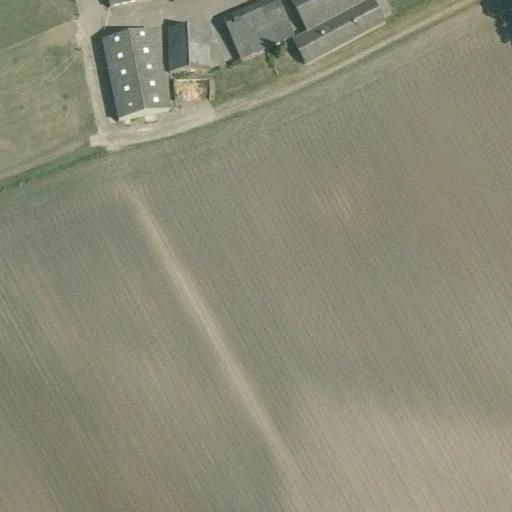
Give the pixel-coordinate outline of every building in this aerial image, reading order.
[(107,0),(109,10),(152,0),(107,0)] [(241,62),(295,37),(276,0),(268,0),(222,21),(241,62)] [(305,67),(385,24),(372,0),(287,0),(306,34),(291,41),(305,67)] [(168,74),(211,73),(208,29),(166,31),(168,74)] [(117,123),(171,112),(155,32),(101,43),(117,123)]
